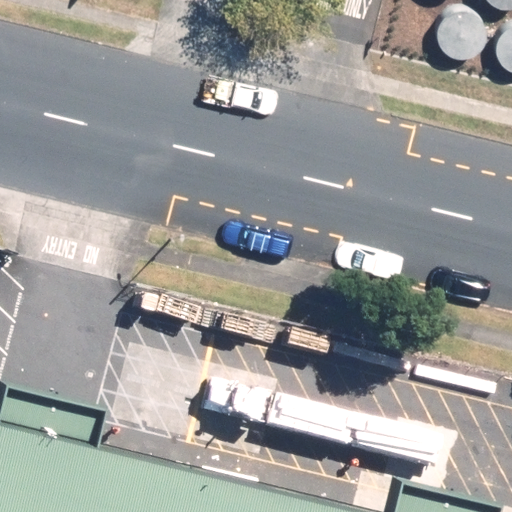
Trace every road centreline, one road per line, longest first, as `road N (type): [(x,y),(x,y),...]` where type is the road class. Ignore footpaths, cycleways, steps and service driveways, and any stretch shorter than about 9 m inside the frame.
road 1 (tertiary): [(511,207),(0,99)]
road 2 (unknown): [(256,153),(296,0)]
